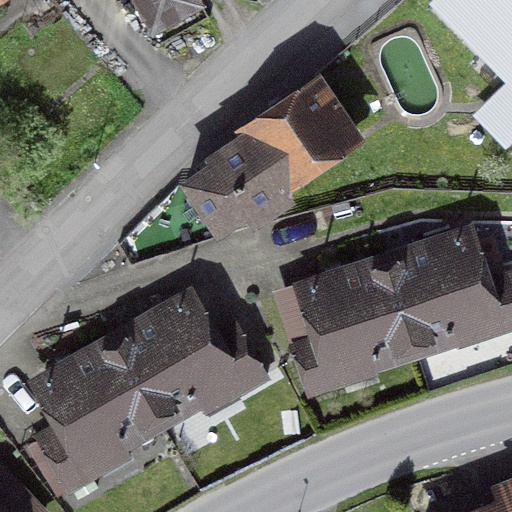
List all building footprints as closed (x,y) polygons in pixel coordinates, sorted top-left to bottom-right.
[(205,0),(134,0),(151,31),(206,1),(205,0)] [(511,86),(511,0),(447,0),(438,8),(511,88),(511,86)] [(333,152),(294,89),(160,178),(174,225),(333,152)] [(477,252),(389,276),(411,358),(499,334),(477,252)] [(389,276),(301,299),(323,381),(411,358),(389,276)] [(201,317),(116,364),(159,441),(244,393),(201,317)] [(116,364),(31,412),(75,488),(159,441),(116,364)] [(496,511),(511,511),(511,492),(492,499),(496,511)] [(0,511),(16,511),(0,495),(0,511)]
